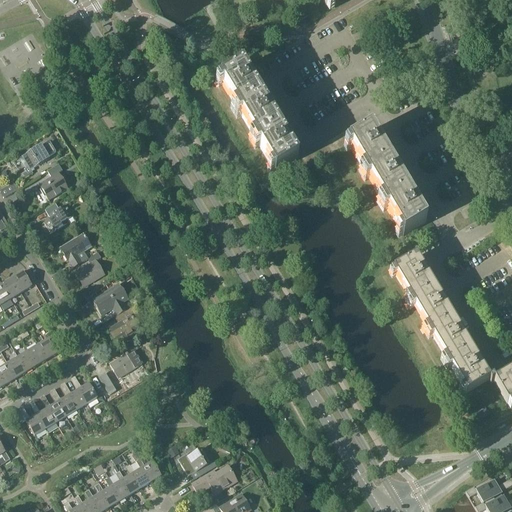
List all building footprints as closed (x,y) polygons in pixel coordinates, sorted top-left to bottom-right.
[(296,15),(300,22),(307,18),(303,11),(296,15)] [(282,136),(282,135),(275,124),(271,117),(265,107),(263,104),(258,96),(257,94),(256,91),(253,86),(247,76),(245,74),(242,68),(241,68),(219,81),(274,175),(291,165),(298,175),(347,146),(349,148),(402,238),(403,237),(425,224),(417,211),(411,201),(410,198),(403,187),(399,180),(394,171),(393,170),(392,168),(389,163),(385,157),(381,149),(375,140),(374,138),(373,137),(370,131),(369,132),(364,122),(363,122),(360,124),(297,161),(294,155),(291,150),(289,147),(283,138),(282,136)] [(56,153),(52,147),(50,144),(43,148),(41,146),(21,157),(28,168),(25,170),(26,173),(23,175),(25,179),(33,175),(32,173),(35,172),(34,170),(50,160),(48,158),(56,153)] [(55,195),(56,197),(67,190),(58,175),(63,172),(58,166),(48,172),(52,180),(48,182),(47,182),(40,186),(48,200),(55,195)] [(11,185),(0,191),(0,192),(4,199),(16,192),(11,185)] [(66,207),(59,211),(55,205),(45,212),(51,221),(44,225),(51,236),(66,227),(64,223),(73,218),(73,217),(71,218),(65,208),(66,207)] [(83,235),(59,249),(67,262),(71,269),(81,263),(77,257),(91,249),(83,235)] [(101,259),(98,254),(88,260),(90,265),(75,274),(83,289),(104,276),(95,262),(101,259)] [(393,271),(393,272),(466,395),(488,382),(490,385),(494,383),(507,405),(511,402),(511,371),(495,382),(494,382),(492,379),(492,378),(488,381),(452,320),(415,258),(393,271)] [(32,288),(23,273),(12,280),(21,295),(32,288)] [(21,295),(12,280),(2,286),(11,301),(21,295)] [(117,318),(128,311),(123,303),(128,300),(119,285),(91,302),(101,318),(112,311),(117,318)] [(11,301),(2,286),(0,287),(0,305),(1,307),(11,301)] [(91,303),(88,298),(80,302),(83,307),(91,303)] [(38,305),(30,309),(33,313),(40,309),(38,305)] [(33,313),(30,309),(22,314),(25,318),(33,313)] [(128,311),(117,318),(114,319),(118,325),(109,331),(118,345),(140,331),(132,318),(135,316),(131,309),(128,311)] [(10,321),(12,325),(19,321),(17,317),(10,321)] [(12,325),(10,321),(2,326),(4,330),(12,325)] [(43,323),(35,327),(38,331),(46,326),(43,323)] [(19,337),(21,341),(29,337),(26,333),(19,337)] [(21,341),(19,337),(11,342),(13,346),(21,341)] [(38,346),(47,361),(58,355),(49,339),(38,346)] [(6,345),(0,349),(0,351),(1,354),(9,349),(6,345)] [(47,361),(38,346),(28,352),(37,367),(47,361)] [(142,365),(133,351),(110,366),(114,373),(116,372),(121,379),(142,365)] [(18,358),(27,373),(37,367),(28,352),(18,358)] [(18,358),(7,365),(16,380),(27,373),(18,358)] [(0,368),(0,375),(6,386),(16,380),(7,365),(0,368)] [(99,378),(110,396),(116,392),(105,374),(99,378)] [(87,407),(98,401),(88,384),(82,389),(75,378),(70,381),(77,392),(77,391),(87,407)] [(77,391),(77,392),(71,395),(65,385),(61,387),(67,398),(77,413),(87,407),(77,391)] [(67,398),(61,401),(55,391),(50,394),(57,404),(66,419),(77,413),(67,398)] [(57,404),(51,408),(45,397),(40,400),(46,411),(47,410),(56,426),(66,419),(57,404)] [(47,410),(46,411),(40,414),(34,404),(30,406),(36,417),(37,417),(46,432),(56,426),(47,410)] [(488,416),(484,409),(477,413),(481,420),(488,416)] [(36,417),(30,421),(24,410),(20,412),(22,416),(18,418),(22,425),(26,423),(35,438),(46,432),(37,417),(36,417)] [(83,431),(79,426),(73,430),(76,435),(77,436),(83,432),(83,431)] [(0,446),(0,457),(2,457),(6,464),(10,461),(5,453),(4,454),(0,446)] [(175,448),(167,453),(171,460),(179,455),(175,448)] [(198,478),(216,468),(213,462),(210,464),(202,450),(193,455),(194,456),(189,458),(187,455),(178,460),(188,478),(195,473),(198,478)] [(141,470),(150,485),(161,478),(152,463),(144,468),(140,461),(136,463),(141,471),(141,470)] [(20,468),(18,468),(14,466),(12,473),(16,474),(18,475),(19,472),(20,470),(20,468)] [(94,471),(98,478),(105,474),(101,467),(100,466),(94,471)] [(141,470),(141,471),(134,475),(130,467),(126,470),(130,477),(131,476),(140,491),(150,485),(141,470)] [(198,497),(211,489),(215,495),(237,482),(229,468),(216,476),(214,472),(191,485),(196,492),(198,497)] [(131,476),(130,477),(124,481),(120,474),(116,476),(120,483),(121,482),(130,497),(140,491),(131,476)] [(490,479),(472,489),(465,493),(469,500),(476,495),(482,505),(499,494),(499,495),(504,492),(501,486),(496,489),(490,479)] [(121,482),(120,483),(114,487),(110,480),(105,482),(110,489),(111,489),(120,503),(130,497),(121,482)] [(111,489),(110,489),(103,493),(99,486),(95,489),(99,496),(100,495),(109,510),(120,503),(111,489)] [(100,495),(99,496),(93,500),(89,493),(85,495),(89,502),(90,501),(96,511),(105,511),(109,510),(100,495)] [(499,494),(482,505),(474,509),(475,511),(483,511),(486,511),(505,511),(508,510),(509,510),(511,508),(511,505),(510,502),(505,504),(499,495),(499,494)] [(251,511),(252,511),(241,495),(219,510),(220,511),(251,511)] [(96,511),(90,501),(89,502),(83,506),(79,499),(75,501),(79,508),(80,507),(82,511),(96,511)]
